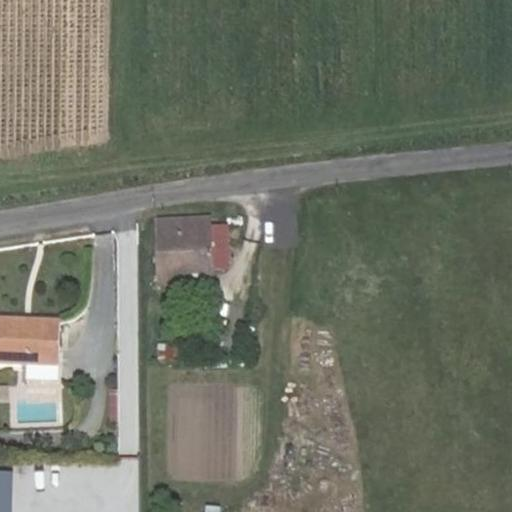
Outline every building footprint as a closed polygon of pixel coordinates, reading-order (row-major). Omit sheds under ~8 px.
[(211,220),(156,221),(156,273),(212,271),(211,220)] [(0,365),(28,366),(28,322),(0,322),(0,365)] [(58,322),(28,322),(28,366),(57,366),(58,322)] [(57,366),(28,366),(28,383),(57,383),(57,366)] [(0,511),(9,511),(10,477),(0,476),(0,511)]
